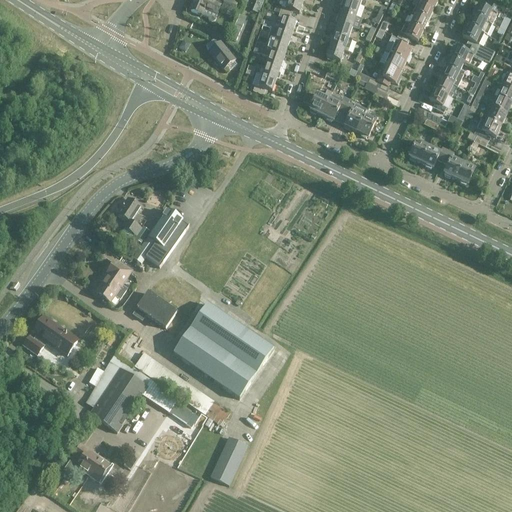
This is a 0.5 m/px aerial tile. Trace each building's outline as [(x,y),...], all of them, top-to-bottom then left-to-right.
[(202,17),(215,22),(217,16),(220,6),(213,3),(214,0),(213,0),(194,0),(190,12),(202,17)] [(233,13),(237,4),(226,0),(225,0),(222,9),(233,13)] [(279,0),(286,3),(284,9),(277,7),(275,12),(279,13),(279,14),(291,18),(292,13),(299,15),(303,3),(294,0),(279,0)] [(434,11),(438,0),(421,0),(420,4),(434,11)] [(356,18),(360,6),(345,1),(341,13),(356,18)] [(412,13),(428,21),(434,11),(420,4),(414,1),(411,5),(415,7),(412,13)] [(473,16),(492,26),(499,10),(486,4),(484,8),(478,5),(473,16)] [(337,16),(335,23),(337,24),(352,29),(356,18),(341,13),(340,17),(337,16)] [(380,21),(383,15),(379,13),(375,19),(372,21),(371,23),(378,26),(380,21)] [(411,18),(408,25),(423,32),(428,21),(412,13),(410,18),(411,18)] [(260,20),(258,24),(260,25),(262,25),(262,26),(271,29),(292,36),(296,24),(289,22),(291,18),(279,14),(278,18),(281,19),(279,26),(260,20)] [(492,26),(473,16),(467,27),(481,34),(487,37),(492,26)] [(499,29),(505,32),(510,21),(504,18),(499,29)] [(238,36),(243,24),(236,22),(231,34),(238,36)] [(379,30),(384,33),(388,25),(386,24),(382,23),(379,30)] [(348,40),(352,29),(337,24),(334,35),(348,40)] [(399,34),(396,39),(407,45),(410,40),(417,44),(423,32),(408,25),(405,24),(400,34),(399,34)] [(465,46),(491,59),(494,53),(476,44),(481,34),(467,27),(462,39),(468,41),(465,46)] [(271,29),(267,40),(273,42),(288,47),(292,36),(271,29)] [(381,41),(384,33),(379,30),(375,38),(381,41)] [(223,43),(226,36),(214,31),(211,38),(220,42),(223,43)] [(334,35),(330,47),(347,53),(351,42),(348,41),(348,40),(334,35)] [(394,45),(389,56),(406,64),(406,63),(408,65),(411,58),(409,57),(411,52),(405,49),(407,45),(396,39),(394,44),(394,45)] [(184,40),(180,47),(184,50),(188,43),(184,40)] [(213,40),(206,46),(209,52),(208,53),(223,71),(236,61),(220,42),(219,43),(213,40)] [(491,48),(496,50),(499,43),(494,41),(491,48)] [(268,47),(267,52),(284,58),(288,47),(273,42),(271,48),(268,47)] [(491,59),(465,46),(463,51),(455,47),(450,59),(464,65),(468,67),(473,57),(489,64),(491,59)] [(340,63),(344,52),(347,53),(330,47),(326,58),(340,63)] [(254,48),(253,53),(268,58),(265,65),(282,71),(284,65),(282,64),(284,58),(267,52),(261,50),(254,48)] [(374,57),(371,56),(371,54),(368,52),(366,57),(372,61),(374,57)] [(389,56),(384,66),(400,74),(406,64),(389,56)] [(445,69),(462,78),(464,74),(460,72),(464,65),(450,59),(445,69)] [(260,69),(258,75),(261,76),(276,81),(278,76),(280,76),(282,71),(265,65),(263,70),(260,69)] [(354,78),(365,84),(367,78),(360,74),(363,67),(360,65),(354,78)] [(379,76),(376,82),(388,88),(390,83),(395,85),(397,86),(401,80),(398,79),(400,74),(384,66),(382,71),(385,72),(382,78),(379,76)] [(439,80),(453,87),(453,86),(457,88),(462,78),(445,69),(439,80)] [(325,77),(337,83),(340,77),(328,71),(325,77)] [(511,73),(510,76),(506,74),(503,76),(498,85),(499,85),(511,91),(511,73)] [(480,74),(478,79),(473,77),(471,82),(478,86),(480,83),(484,75),(480,74)] [(254,86),(252,92),(264,96),(266,91),(272,93),(276,81),(261,76),(258,87),(254,86)] [(480,89),(485,92),(490,81),(485,78),(480,89)] [(434,91),(448,97),(453,87),(439,80),(434,91)] [(473,96),(478,86),(471,82),(475,84),(472,90),(470,89),(468,94),(473,96)] [(497,98),(511,105),(511,104),(511,91),(499,85),(500,87),(502,88),(497,98)] [(481,99),(485,92),(480,89),(476,96),(481,99)] [(377,90),(374,96),(386,101),(388,95),(377,90)] [(448,97),(434,91),(429,102),(434,105),(432,110),(443,115),(451,99),(448,98),(448,97)] [(309,111),(310,111),(310,113),(315,116),(316,114),(321,116),(331,96),(332,94),(326,92),(323,98),(317,95),(309,111)] [(331,96),(321,116),(326,119),(325,121),(331,123),(332,121),(333,122),(337,113),(343,115),(349,103),(349,101),(344,98),(342,101),(331,96)] [(506,116),(511,105),(497,98),(492,109),(506,116)] [(474,100),(471,107),(476,110),(479,103),(474,100)] [(351,131),(356,133),(364,117),(366,112),(349,103),(343,115),(348,118),(344,127),(345,128),(344,130),(350,132),(351,131)] [(506,116),(492,109),(488,107),(485,113),(489,114),(486,120),(501,127),(506,116)] [(441,120),(429,115),(426,121),(438,126),(441,120)] [(375,123),(364,117),(356,133),(361,135),(360,137),(366,140),(366,138),(368,139),(375,123)] [(459,129),(462,123),(450,117),(447,123),(459,129)] [(495,139),(501,127),(486,120),(482,118),(476,130),(495,139)] [(471,135),(474,128),(462,123),(459,129),(471,135)] [(476,137),(470,149),(475,151),(478,145),(485,149),(488,143),(476,137)] [(415,162),(420,164),(428,147),(416,142),(408,158),(410,159),(409,161),(415,163),(415,162)] [(437,161),(442,164),(448,151),(442,148),(440,153),(428,147),(420,164),(426,166),(425,168),(430,171),(431,169),(433,170),(437,161)] [(455,180),(463,164),(452,159),(454,154),(448,151),(442,164),(447,166),(443,175),(445,175),(444,177),(449,180),(450,178),(455,180)] [(475,170),(463,164),(455,180),(460,183),(460,185),(465,187),(466,185),(467,186),(475,170)] [(142,229),(132,223),(134,220),(137,222),(140,218),(137,216),(142,209),(127,200),(117,215),(126,222),(121,229),(136,239),(142,229)] [(133,259),(141,265),(146,258),(160,268),(187,228),(181,224),(182,222),(167,211),(147,239),(146,239),(133,259)] [(96,293),(111,303),(115,298),(119,301),(127,290),(122,287),(132,273),(115,262),(105,275),(107,277),(96,293)] [(136,310),(132,316),(142,322),(145,317),(165,330),(166,330),(177,314),(175,313),(179,308),(191,315),(191,314),(198,306),(168,285),(161,294),(152,288),(147,294),(136,310)] [(239,401),(273,351),(207,305),(173,355),(239,401)] [(43,348),(42,347),(46,342),(66,357),(76,343),(42,319),(32,333),(38,337),(34,342),(29,338),(23,347),(37,356),(43,348)] [(89,384),(96,388),(121,343),(111,338),(107,336),(90,366),(97,370),(89,384)] [(143,355),(134,367),(139,371),(204,416),(221,427),(229,414),(213,404),(213,403),(143,355)] [(120,370),(91,413),(89,416),(117,435),(148,389),(120,370)] [(229,487),(247,448),(228,439),(210,478),(229,487)] [(75,468),(99,484),(111,466),(80,446),(72,458),(80,463),(75,468)]
